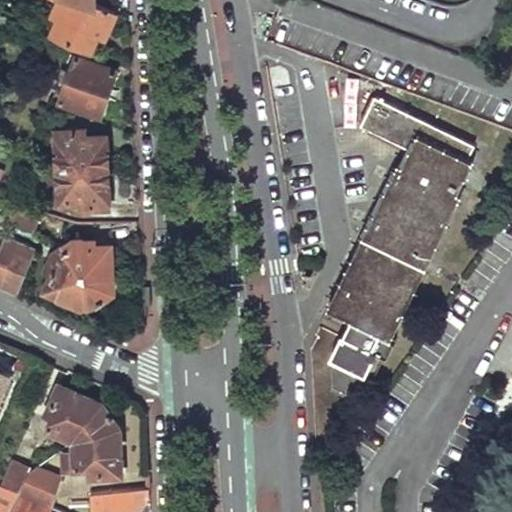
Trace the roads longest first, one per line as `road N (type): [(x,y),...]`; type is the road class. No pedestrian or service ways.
road 1 (primary): [(237,422),(228,212),(195,0)]
road 2 (primary): [(156,0),(173,388)]
road 3 (residential): [(173,388),(46,335),(0,304)]
road 4 (primary): [(173,388),(180,511)]
